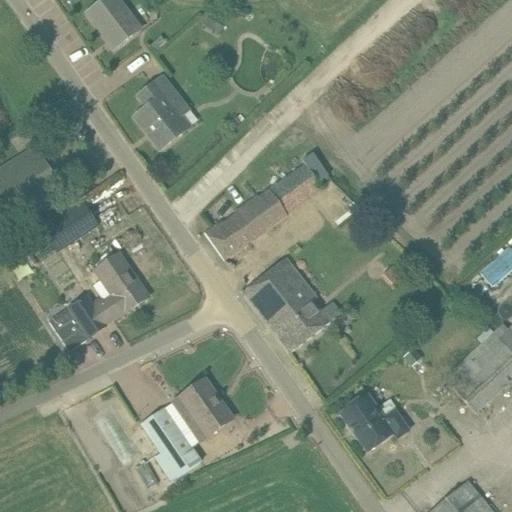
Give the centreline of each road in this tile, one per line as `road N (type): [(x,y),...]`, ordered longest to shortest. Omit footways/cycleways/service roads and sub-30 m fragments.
road 1 (residential): [(230,305),(21,0)]
road 2 (unknown): [(397,0),(166,211)]
road 3 (residential): [(0,415),(230,305)]
road 4 (residential): [(376,511),(230,305)]
